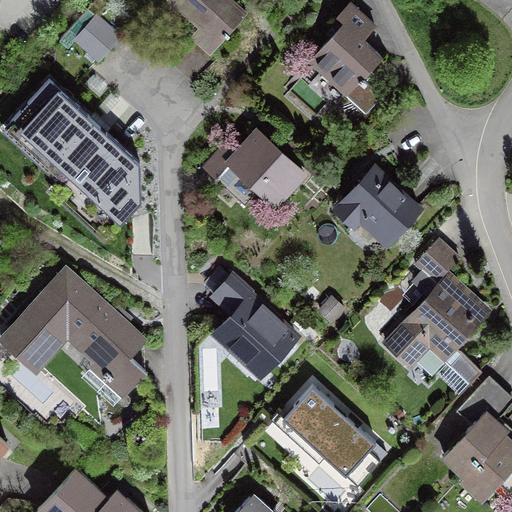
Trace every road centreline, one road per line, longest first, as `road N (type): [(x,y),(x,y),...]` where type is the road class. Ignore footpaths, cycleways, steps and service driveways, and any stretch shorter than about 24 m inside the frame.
road 1 (residential): [(120,62),(166,105),(182,511)]
road 2 (residential): [(511,261),(490,182),(497,134),(511,104)]
